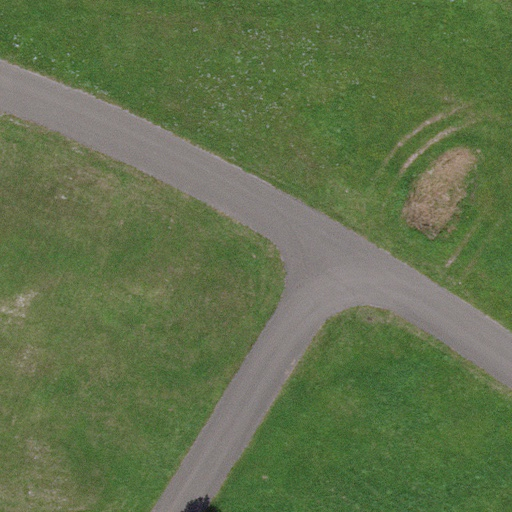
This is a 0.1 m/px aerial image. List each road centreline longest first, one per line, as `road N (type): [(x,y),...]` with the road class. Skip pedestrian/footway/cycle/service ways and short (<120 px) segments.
road 1 (track): [(0,80),(102,118),(247,190),(511,361)]
road 2 (track): [(200,511),(356,255)]
